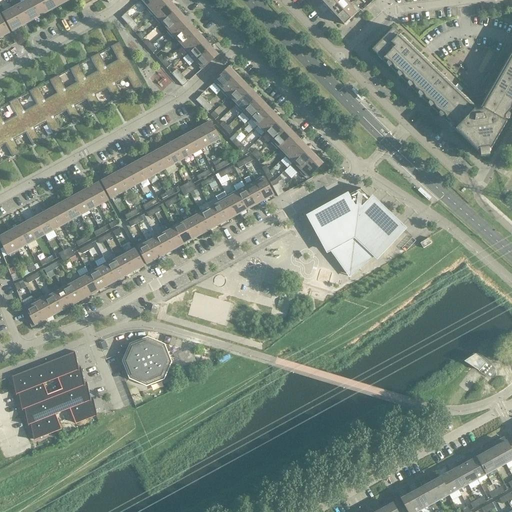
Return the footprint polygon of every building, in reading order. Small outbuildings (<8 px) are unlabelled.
[(40,16),(30,0),(27,0),(21,3),(31,21),(31,20),(31,19),(40,16)] [(48,11),(42,0),(30,0),(40,16),(40,14),(48,11)] [(57,6),(54,0),(42,0),(48,11),(49,11),(49,9),(57,6)] [(140,0),(139,1),(146,9),(156,0),(140,0)] [(168,2),(166,0),(156,0),(146,9),(153,16),(170,2),(169,1),(168,2)] [(340,0),(325,0),(323,2),(330,9),(340,0)] [(351,3),(347,0),(340,0),(330,9),(337,17),(353,2),(353,1),(351,3)] [(175,9),(170,2),(153,16),(160,24),(176,9),(175,9)] [(360,10),(353,2),(337,17),(344,25),(360,10)] [(31,21),(21,3),(12,8),(22,26),(22,25),(22,24),(31,21)] [(22,26),(12,8),(3,13),(13,31),(12,29),(22,26)] [(182,17),(176,9),(160,24),(162,23),(168,30),(167,31),(167,32),(183,17),(183,16),(182,17)] [(134,21),(126,12),(125,13),(126,14),(122,17),(121,17),(129,26),(134,21)] [(9,33),(0,15),(0,37),(0,36),(0,35),(8,33),(9,34),(9,33)] [(188,25),(183,17),(167,32),(174,39),(190,24),(188,25)] [(137,25),(134,21),(129,26),(132,30),(137,25)] [(195,32),(190,24),(174,39),(174,40),(176,38),(182,45),(180,46),(180,47),(197,32),(195,32)] [(382,60),(383,60),(389,66),(388,67),(392,70),(393,70),(477,151),(479,149),(484,149),(478,107),(476,107),(393,28),(372,50),(378,56),(378,57),(382,60)] [(139,29),(135,33),(139,38),(143,34),(139,29)] [(202,40),(197,32),(180,47),(187,54),(204,40),(203,39),(202,40)] [(148,39),(144,43),(148,48),(152,45),(148,39)] [(209,48),(204,40),(187,54),(194,62),(210,47),(209,48)] [(131,64),(119,42),(111,47),(118,60),(106,66),(106,67),(111,75),(131,64)] [(157,50),(152,45),(148,48),(153,53),(157,50)] [(216,56),(210,47),(194,62),(201,70),(218,55),(218,54),(216,56)] [(511,50),(480,107),(478,107),(484,149),(488,148),(491,149),(511,112),(511,50)] [(98,71),(86,77),(85,78),(90,86),(111,75),(106,67),(106,66),(99,53),(90,58),(98,71)] [(161,55),(157,58),(162,63),(166,60),(161,55)] [(170,65),(166,60),(162,63),(166,68),(170,65)] [(77,82),(65,89),(70,98),(90,86),(85,78),(86,77),(79,64),(70,69),(77,82)] [(143,86),(131,64),(111,75),(115,84),(116,84),(128,77),(135,91),(143,86)] [(230,68),(230,67),(213,83),(221,91),(236,75),(235,76),(229,68),(230,68)] [(177,69),(171,74),(175,77),(180,73),(177,69)] [(188,82),(180,73),(175,77),(183,86),(183,85),(187,82),(188,82)] [(57,93),(45,100),(50,109),(70,98),(65,89),(58,75),(50,80),(57,93)] [(115,84),(111,75),(90,86),(95,95),(107,88),(114,102),(123,97),(116,84),(115,84)] [(242,83),(236,75),(221,91),(228,98),(230,97),(229,96),(243,83),(243,82),(242,83)] [(249,90),(243,83),(229,96),(230,97),(236,103),(237,104),(251,90),(250,89),(249,90)] [(95,95),(90,86),(70,98),(75,106),(87,100),(94,113),(103,108),(95,95)] [(37,104),(25,111),(24,111),(29,120),(50,109),(45,100),(38,87),(29,91),(37,104)] [(256,98),(251,90),(237,104),(236,103),(234,105),(242,113),(258,97),(257,97),(256,98)] [(209,104),(201,95),(200,96),(197,100),(196,99),(196,100),(204,109),(209,104)] [(263,105),(258,97),(242,113),(249,120),(251,119),(251,118),(265,105),(264,104),(263,105)] [(16,115),(4,122),(9,131),(29,120),(24,111),(25,111),(17,98),(9,102),(16,115)] [(75,106),(70,98),(50,109),(54,117),(55,117),(67,111),(74,124),(82,119),(75,106)] [(213,107),(209,104),(204,109),(207,112),(213,107)] [(270,112),(265,105),(251,118),(251,119),(258,126),(272,112),(272,111),(270,112)] [(54,117),(50,109),(29,120),(34,128),(46,122),(53,135),(62,130),(55,117),(54,117)] [(214,111),(210,115),(215,120),(219,116),(214,111)] [(277,120),(272,112),(258,126),(265,133),(279,119),(277,120)] [(0,135),(9,131),(4,122),(0,114),(0,135)] [(285,127),(279,119),(265,133),(272,140),(270,142),(271,142),(286,127),(286,126),(285,127)] [(34,128),(29,120),(9,131),(14,140),(14,139),(26,133),(33,146),(41,142),(34,128)] [(220,139),(210,121),(209,122),(210,123),(202,128),(201,127),(210,144),(220,139)] [(223,121),(220,125),(224,130),(228,126),(223,121)] [(233,131),(228,126),(224,130),(229,134),(233,131)] [(210,144),(201,127),(193,133),(192,132),(201,149),(210,144)] [(292,134),(286,127),(271,142),(278,149),(293,134),(293,133),(292,134)] [(14,140),(9,131),(0,135),(0,147),(5,144),(13,157),(21,153),(14,139),(14,140)] [(201,149),(192,132),(184,138),(184,137),(183,137),(192,154),(201,149)] [(299,142),(293,134),(278,149),(278,150),(280,148),(286,155),(284,156),(285,157),(301,141),(300,141),(299,142)] [(192,154),(183,137),(175,143),(175,141),(174,142),(183,159),(192,154)] [(236,138),(232,142),(237,147),(240,143),(236,138)] [(306,149),(301,141),(285,157),(292,164),(308,149),(307,148),(306,149)] [(183,159),(174,142),(167,148),(166,146),(165,147),(174,164),(183,159)] [(245,148),(240,143),(237,147),(241,151),(245,148)] [(174,164),(165,147),(157,153),(156,151),(156,152),(165,169),(174,164)] [(256,149),(251,154),(255,158),(260,153),(256,149)] [(313,156),(308,149),(292,164),(290,166),(297,173),(299,171),(315,156),(314,155),(313,156)] [(165,169),(156,152),(148,158),(147,156),(147,157),(156,174),(165,169)] [(263,157),(260,153),(255,158),(259,161),(263,157)] [(321,164),(315,156),(299,171),(306,179),(323,163),(322,162),(321,164)] [(156,174),(147,157),(139,162),(139,161),(138,162),(147,179),(156,174)] [(147,179),(138,162),(130,167),(130,166),(129,166),(138,184),(147,179)] [(138,184),(129,166),(122,172),(121,171),(120,171),(129,189),(138,184)] [(129,189),(120,171),(113,177),(112,176),(111,176),(121,193),(129,189)] [(121,193),(111,176),(103,182),(102,180),(101,181),(111,199),(121,193)] [(274,195),(263,176),(254,181),(264,200),(264,199),(264,198),(272,195),(273,196),(274,195)] [(264,200),(254,181),(245,186),(255,205),(255,204),(255,203),(264,200)] [(108,200),(98,182),(97,183),(98,184),(91,189),(90,188),(89,188),(99,205),(108,200)] [(278,183),(272,186),(278,197),(279,196),(283,193),(283,194),(284,193),(281,188),(278,183)] [(255,205),(245,186),(236,191),(246,209),(246,208),(255,205)] [(99,205),(89,188),(82,194),(81,193),(80,193),(90,210),(99,205)] [(394,240),(404,229),(372,198),(371,199),(361,189),(361,188),(360,188),(360,189),(348,196),(347,195),(308,216),(316,230),(317,229),(349,275),(393,239),(394,240)] [(199,195),(196,189),(190,193),(193,198),(199,195)] [(246,209),(236,191),(227,196),(237,214),(238,214),(237,213),(246,209)] [(90,210),(80,193),(73,199),(72,198),(71,198),(81,215),(90,210)] [(237,214),(227,196),(218,201),(219,203),(228,219),(229,219),(228,218),(237,214)] [(81,215),(71,198),(64,204),(63,203),(62,203),(72,220),(81,215)] [(72,220),(62,203),(55,209),(54,207),(53,208),(63,225),(72,220)] [(228,219),(219,203),(210,208),(219,224),(220,224),(219,223),(228,219)] [(63,225),(53,208),(46,214),(45,212),(44,213),(54,230),(63,225)] [(219,224),(210,208),(201,213),(210,229),(211,229),(210,227),(219,224)] [(54,230),(44,213),(37,219),(36,217),(35,218),(45,235),(54,230)] [(210,229),(201,213),(192,218),(201,234),(201,232),(210,229)] [(45,235),(35,218),(28,224),(27,222),(26,223),(36,240),(45,235)] [(201,234),(192,218),(183,222),(182,220),(182,221),(192,239),(193,239),(192,237),(201,234)] [(192,239),(182,221),(173,225),(174,228),(183,244),(184,244),(183,242),(192,239)] [(36,240),(26,223),(19,228),(18,227),(17,228),(27,245),(36,240)] [(27,245),(17,228),(10,233),(9,232),(8,232),(18,250),(27,245)] [(183,244),(174,228),(166,232),(164,230),(174,249),(175,249),(174,247),(183,244)] [(174,249),(164,230),(155,235),(156,237),(165,254),(166,253),(165,252),(174,249)] [(18,250),(8,232),(0,238),(0,237),(0,239),(8,255),(18,250)] [(165,254),(156,237),(148,242),(147,240),(146,240),(156,259),(157,258),(156,257),(165,254)] [(433,244),(430,239),(421,244),(425,250),(433,244)] [(156,259),(146,240),(137,245),(147,264),(148,264),(147,262),(156,259)] [(144,266),(133,247),(124,252),(134,271),(135,270),(134,269),(143,266),(143,267),(144,266)] [(134,271),(124,252),(115,257),(125,275),(126,275),(125,274),(134,271)] [(125,275),(115,257),(106,262),(116,280),(117,280),(116,279),(125,275)] [(116,280),(106,262),(97,267),(107,285),(108,285),(107,284),(116,280)] [(107,285),(97,267),(88,272),(98,290),(99,290),(98,288),(107,285)] [(98,290),(88,272),(79,277),(89,295),(90,295),(89,293),(98,290)] [(89,295),(79,277),(70,282),(80,300),(81,300),(80,298),(89,295)] [(80,300),(70,282),(61,287),(62,289),(71,305),(72,305),(71,303),(80,300)] [(71,305),(62,289),(54,293),(53,291),(52,291),(62,310),(63,310),(62,308),(71,305)] [(62,310),(52,291),(43,296),(53,315),(54,315),(53,313),(62,310)] [(53,315),(43,296),(34,301),(44,320),(45,319),(44,318),(53,315)] [(44,320),(34,301),(25,306),(35,326),(36,325),(35,323),(44,320)] [(153,305),(151,314),(158,315),(160,306),(153,305)] [(130,343),(124,356),(122,361),(129,379),(147,387),(165,380),(173,362),(165,344),(148,336),(130,343)] [(78,363),(75,351),(74,352),(13,376),(12,376),(16,394),(17,394),(16,393),(18,393),(19,394),(21,405),(48,395),(44,384),(43,383),(57,377),(58,379),(62,389),(84,381),(84,379),(81,367),(80,367),(78,367),(78,363)] [(471,360),(467,363),(469,363),(473,366),(474,367),(474,366),(474,367),(475,367),(475,368),(476,369),(477,369),(477,370),(478,370),(478,371),(479,372),(480,373),(481,373),(482,374),(483,374),(484,375),(485,376),(486,376),(487,376),(487,377),(488,377),(489,377),(490,377),(491,378),(492,378),(493,378),(493,377),(494,377),(495,377),(495,376),(496,376),(496,375),(496,374),(496,373),(496,372),(496,371),(495,370),(495,369),(495,368),(494,367),(494,366),(493,365),(492,365),(491,364),(491,363),(490,362),(489,361),(488,360),(487,359),(486,359),(486,358),(485,358),(484,357),(483,357),(483,356),(482,356),(481,356),(480,355),(479,354),(478,354),(477,354),(476,354),(475,354),(474,354),(473,354),(472,354),(471,354),(471,355),(471,356),(470,356),(470,357),(470,358),(470,359),(470,360),(471,360)] [(44,384),(48,395),(62,389),(58,379),(57,377),(43,383),(44,384)] [(84,383),(84,381),(62,389),(48,395),(21,405),(22,409),(23,409),(24,408),(25,410),(28,424),(29,424),(30,423),(31,425),(34,439),(35,439),(61,429),(56,415),(55,413),(69,408),(70,409),(75,423),(96,415),(97,415),(93,397),(92,397),(92,398),(90,398),(89,393),(87,382),(86,382),(84,383)] [(494,443),(495,445),(505,463),(511,459),(511,451),(504,438),(505,440),(501,441),(501,440),(494,443)] [(495,445),(492,447),(491,445),(485,448),(486,450),(496,468),(505,463),(495,445)] [(486,450),(483,452),(482,450),(475,454),(476,455),(487,473),(496,468),(486,450)] [(476,455),(473,457),(472,455),(466,459),(467,460),(477,479),(487,473),(476,455)] [(467,460),(464,462),(463,461),(456,464),(458,468),(459,468),(468,484),(477,479),(467,460)] [(459,468),(458,468),(449,473),(458,489),(468,484),(459,468)] [(458,489),(449,473),(440,478),(449,494),(458,489)] [(449,494),(440,478),(430,483),(439,499),(449,494)] [(439,499),(430,483),(421,488),(430,505),(439,499)] [(501,486),(495,489),(498,495),(504,492),(501,486)] [(430,505),(421,488),(411,493),(420,510),(430,505)] [(498,495),(495,489),(489,493),(492,498),(498,495)] [(416,511),(420,510),(411,493),(401,499),(408,511),(416,511)] [(508,501),(505,495),(499,498),(502,504),(508,501)] [(483,496),(476,500),(479,505),(486,502),(483,496)] [(479,505),(476,500),(470,503),(473,509),(479,505)] [(495,508),(492,502),(487,505),(490,511),(495,508)] [(397,511),(393,503),(383,509),(384,511),(397,511)]
